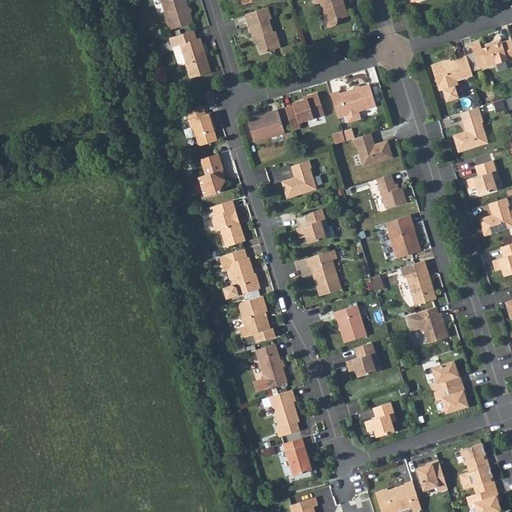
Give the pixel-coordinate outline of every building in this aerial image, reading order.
[(188,7),(187,7),(185,0),(161,0),(170,27),(191,21),(189,14),(190,13),(190,12),(190,10),(190,9),(189,8),(188,7)] [(314,0),(316,4),(320,3),(328,27),(334,25),(335,25),(336,24),(337,23),(337,22),(338,21),(338,20),(338,19),(338,18),(348,15),(342,0),(314,0)] [(269,6),(244,14),(251,38),(254,37),(256,42),(259,53),(282,45),(277,30),(275,30),(271,18),(273,17),(269,6)] [(197,29),(175,36),(178,45),(182,44),(193,77),(215,69),(206,41),(201,40),(200,37),(197,29)] [(479,41),(470,44),(479,70),(511,59),(511,43),(511,39),(481,48),(479,41)] [(447,61),(431,66),(439,91),(442,90),(454,86),(458,85),(457,83),(473,77),(465,52),(456,55),(457,60),(451,62),(448,63),(447,61)] [(340,90),(330,93),(338,118),(345,115),(358,111),(377,105),(369,82),(360,85),(358,85),(357,84),(355,85),(354,85),(353,86),(352,88),(340,92),(340,90)] [(454,86),(442,90),(446,102),(458,98),(454,86)] [(285,107),(292,130),(301,127),(299,122),(326,113),(319,90),(306,94),(307,97),(303,99),(294,102),(294,104),(285,107)] [(203,105),(185,111),(194,139),(195,138),(198,146),(200,147),(217,142),(214,131),(212,124),(214,123),(211,112),(205,113),(203,105)] [(453,134),(458,150),(487,141),(481,122),(484,121),(481,114),(479,107),(465,111),(467,118),(463,120),(466,129),(453,134)] [(278,110),(247,119),(254,142),(285,132),(278,110)] [(358,111),(345,115),(348,122),(360,118),(358,111)] [(302,127),(327,121),(325,115),(301,121),(302,127)] [(342,132),(342,131),(333,134),(336,144),(345,141),(342,132)] [(370,133),(353,138),(355,146),(357,146),(363,166),(392,157),(387,140),(374,144),(370,133)] [(216,154),(199,159),(201,167),(218,162),(216,154)] [(307,159),(292,164),(295,176),(281,180),(286,196),(314,187),(308,168),(310,167),(307,159)] [(476,186),(478,195),(497,189),(494,179),(498,178),(493,160),(480,164),(483,174),(479,175),(467,179),(470,188),(476,186)] [(218,162),(201,167),(205,176),(198,178),(204,198),(219,192),(218,190),(223,181),(219,170),(221,169),(218,162)] [(392,173),(378,178),(387,208),(407,202),(402,187),(397,189),(392,173)] [(506,198),(491,202),(495,212),(492,216),(480,220),(485,234),(511,224),(511,219),(507,205),(508,204),(506,198)] [(233,199),(214,206),(217,215),(214,216),(213,221),(215,227),(219,231),(221,231),(226,247),(246,240),(233,199)] [(312,231),(314,238),(332,233),(329,225),(333,224),(328,206),(316,210),(319,219),(316,220),(304,224),(307,233),(312,231)] [(420,251),(413,230),(416,229),(413,221),(411,222),(409,215),(386,222),(388,230),(397,258),(420,251)] [(511,242),(504,246),(506,255),(503,256),(492,259),(495,269),(501,267),(503,275),(511,271),(511,242)] [(248,259),(245,248),(220,256),(225,272),(229,271),(234,285),(237,287),(237,288),(240,295),(261,288),(256,273),(253,274),(251,268),(254,268),(251,258),(248,259)] [(336,257),(333,249),(306,258),(308,266),(309,265),(314,264),(318,277),(314,278),(319,294),(342,287),(333,258),(336,257)] [(422,261),(403,267),(406,277),(409,276),(418,306),(437,300),(428,270),(425,270),(422,261)] [(318,277),(314,264),(309,265),(314,278),(318,277)] [(371,277),(375,290),(383,288),(379,274),(371,277)] [(268,311),(263,295),(239,302),(243,317),(242,318),(242,319),(242,320),(241,321),(242,322),(242,323),(244,327),(240,328),(244,338),(255,335),(257,342),(276,336),(273,327),(271,328),(266,312),(268,311)] [(336,320),(343,343),(366,336),(357,306),(333,314),(335,321),(336,320)] [(436,314),(434,307),(406,316),(410,331),(420,328),(421,331),(424,330),(428,343),(448,336),(441,312),(436,314)] [(371,342),(356,347),(360,357),(357,358),(345,362),(348,372),(353,371),(355,377),(375,370),(372,362),(376,360),(371,342)] [(257,391),(269,388),(287,382),(275,343),(257,349),(266,378),(254,382),(257,391)] [(461,384),(454,362),(432,369),(436,383),(432,384),(434,392),(461,384)] [(468,406),(461,384),(434,392),(437,401),(442,399),(446,413),(468,406)] [(290,400),(287,391),(265,398),(275,429),(273,430),(276,438),(296,432),(293,424),(295,423),(288,400),(290,400)] [(373,428),(375,435),(393,430),(390,421),(395,420),(389,402),(376,406),(379,415),(375,417),(364,420),(367,430),(373,428)] [(303,437),(284,443),(295,476),(313,470),(303,437)] [(486,455),(482,444),(461,450),(465,464),(468,463),(470,471),(486,466),(483,456),(486,455)] [(447,487),(439,461),(416,468),(422,488),(437,484),(439,490),(447,487)] [(493,477),(489,465),(486,466),(470,471),(458,474),(463,489),(474,486),(477,493),(493,488),(490,478),(493,477)] [(394,511),(411,506),(413,511),(421,508),(412,480),(404,483),(404,484),(387,489),(386,488),(375,492),(381,511),(394,511)] [(493,488),(477,493),(467,496),(470,505),(479,502),(482,511),(497,511),(501,511),(493,488)] [(316,498),(292,505),(293,511),(315,511),(314,507),(319,506),(316,498)]
